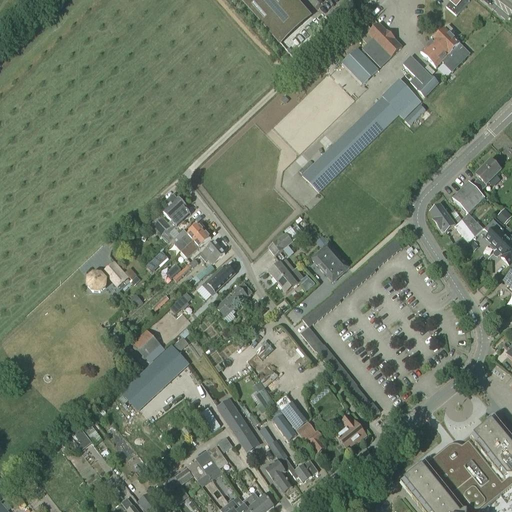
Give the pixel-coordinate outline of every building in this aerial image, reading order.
[(309,18),(293,0),(238,0),(278,45),(309,18)] [(466,0),(431,0),(436,4),(438,0),(444,0),(450,5),(446,9),(456,18),(469,2),(466,0)] [(363,23),(338,45),(344,52),(369,29),(363,23)] [(380,70),(395,56),(402,50),(379,27),(370,36),(375,41),(363,53),(380,70)] [(426,49),(420,55),(422,56),(436,70),(442,63),(446,67),(445,67),(452,74),(469,56),(470,56),(451,37),(454,33),(448,27),(426,49)] [(325,64),(335,54),(331,50),(331,49),(330,48),(319,58),(325,64)] [(363,86),(378,72),(357,51),(343,65),(363,86)] [(438,86),(411,58),(403,67),(415,79),(410,84),(425,99),(438,86)] [(297,95),(317,77),(313,72),(319,67),(314,62),(289,85),(288,86),(297,95)] [(404,121),(420,104),(399,83),(302,177),(319,194),(399,116),(404,121)] [(482,193),(501,174),(490,163),(476,177),(479,181),(475,185),(482,193)] [(468,216),(484,200),(468,184),(452,201),(468,216)] [(177,201),(173,196),(164,205),(168,209),(162,214),(170,223),(168,225),(163,220),(154,229),(161,237),(173,226),(171,224),(185,211),(187,209),(178,200),(177,201)] [(443,236),(454,228),(440,208),(430,214),(435,221),(433,223),(443,236)] [(168,246),(170,244),(175,240),(170,235),(191,216),(185,211),(171,224),(173,226),(161,237),(162,237),(161,238),(168,246)] [(504,226),(511,218),(504,211),(496,219),(504,226)] [(468,216),(462,222),(474,240),(483,231),(468,216)] [(474,240),(462,222),(455,229),(466,243),(468,246),(474,240)] [(494,222),(485,230),(490,235),(485,240),(491,246),(490,247),(490,249),(493,251),(494,251),(496,250),(497,251),(495,253),(499,257),(501,255),(503,257),(501,259),(509,268),(511,264),(511,244),(501,234),(503,232),(494,222)] [(174,247),(181,254),(185,250),(204,232),(198,226),(189,234),(185,230),(175,240),(170,244),(174,247)] [(278,243),(268,250),(273,256),(275,258),(277,256),(284,251),(292,244),(303,235),(297,227),(290,232),(286,236),(286,235),(277,242),(278,243)] [(181,254),(187,261),(211,240),(204,232),(185,250),(181,254)] [(322,240),(318,244),(322,249),(326,244),(322,240)] [(324,348),(309,330),(340,304),(339,303),(375,273),(374,272),(401,250),(395,242),(367,264),(368,265),(332,294),(333,296),(302,321),(309,330),(301,336),(315,355),(316,354),(349,394),(348,395),(363,413),(365,412),(372,421),(380,414),(373,405),(371,406),(357,388),(324,347),(324,348)] [(468,246),(466,243),(458,250),(461,253),(468,246)] [(473,244),(472,243),(467,247),(473,254),(478,249),(477,247),(478,247),(474,243),(473,244)] [(212,267),(224,256),(225,256),(214,244),(199,257),(205,263),(208,261),(212,267)] [(310,260),(331,283),(348,268),(327,245),(310,260)] [(162,254),(146,269),(152,275),(168,260),(162,254)] [(277,285),(289,276),(294,272),(286,261),(269,275),(277,285)] [(195,262),(174,281),(176,284),(182,279),(181,279),(192,269),(193,270),(198,266),(195,262)] [(128,280),(114,265),(104,274),(105,275),(103,278),(101,276),(94,275),(88,280),(87,288),(92,294),(100,294),(106,289),(106,282),(106,281),(108,279),(117,289),(128,280)] [(176,267),(166,276),(171,281),(181,272),(176,267)] [(189,284),(193,289),(207,277),(207,278),(215,271),(211,267),(204,273),(203,272),(194,280),(189,284)] [(222,269),(202,287),(212,297),(234,276),(227,269),(224,272),(222,269)] [(296,271),(294,272),(289,276),(277,285),(286,295),(297,287),(297,286),(299,285),(306,293),(314,287),(315,286),(307,278),(304,280),(296,271)] [(131,272),(126,276),(132,282),(136,278),(131,272)] [(132,282),(130,283),(134,286),(139,281),(136,278),(132,282)] [(239,306),(252,295),(243,285),(230,297),(239,306)] [(186,295),(170,311),(175,317),(192,301),(186,295)] [(239,306),(230,297),(216,310),(225,320),(239,306)] [(136,298),(130,303),(136,310),(142,305),(136,298)] [(167,305),(170,303),(168,302),(169,301),(165,298),(152,310),(155,313),(166,303),(167,305)] [(248,338),(256,330),(247,321),(239,328),(248,338)] [(145,361),(161,347),(147,332),(132,346),(145,361)] [(175,347),(174,347),(179,353),(188,345),(183,340),(175,347)] [(167,352),(122,394),(139,413),(184,370),(189,366),(172,347),(167,352)] [(128,347),(123,352),(141,372),(146,367),(128,347)] [(211,348),(204,352),(207,356),(213,351),(211,348)] [(263,390),(254,396),(260,405),(256,407),(262,415),(274,407),(263,390)] [(328,392),(311,406),(324,421),(340,407),(328,392)] [(286,398),(276,405),(282,413),(291,405),(286,398)] [(247,429),(229,402),(217,410),(234,437),(246,456),(260,447),(248,428),(247,429)] [(282,413),(281,413),(284,418),(287,421),(304,444),(306,442),(317,456),(326,449),(321,443),(323,441),(317,433),(315,434),(292,405),(291,405),(282,413)] [(353,423),(349,418),(341,425),(345,430),(335,438),(346,451),(350,447),(352,450),(356,446),(354,444),(364,436),(353,423)] [(319,422),(317,424),(321,430),(326,426),(324,423),(323,423),(323,422),(322,422),(321,422),(320,422),(319,422)] [(439,455),(403,485),(424,511),(482,511),(511,488),(511,445),(493,423),(462,449),(461,448),(460,448),(459,447),(458,447),(457,447),(455,447),(454,447),(453,447),(452,447),(451,447),(450,448),(449,448),(448,449),(447,449),(446,450),(439,455)] [(189,442),(195,438),(187,427),(181,431),(189,442)] [(80,430),(70,438),(81,452),(91,444),(80,430)] [(94,446),(102,440),(95,432),(88,438),(94,446)] [(67,452),(73,447),(68,440),(61,445),(67,452)] [(224,455),(232,449),(226,440),(217,446),(224,455)] [(282,454),(274,444),(269,448),(276,458),(282,454)] [(219,471),(227,465),(216,448),(206,455),(217,471),(218,470),(219,471)] [(207,478),(217,471),(206,455),(196,462),(196,463),(207,478)] [(283,469),(286,474),(289,472),(295,481),(298,479),(303,485),(318,474),(310,463),(295,473),(286,460),(280,464),(283,469)] [(197,484),(207,478),(196,463),(187,469),(197,484)] [(282,469),(277,463),(265,472),(273,483),(274,482),(284,496),(293,489),(283,476),(286,474),(283,469),(282,469)] [(193,479),(187,470),(175,479),(174,478),(180,487),(181,488),(193,479)] [(169,495),(180,487),(174,478),(163,486),(169,495)] [(32,479),(25,485),(30,491),(37,486),(32,479)] [(30,491),(25,485),(16,492),(21,498),(30,491)] [(161,488),(154,493),(161,501),(167,497),(161,488)] [(150,511),(158,506),(149,495),(138,504),(143,511),(150,511)] [(259,501),(254,495),(249,499),(251,502),(252,501),(261,511),(269,511),(274,508),(265,497),(259,501)] [(20,498),(13,504),(17,509),(18,511),(19,511),(22,511),(24,509),(25,506),(25,505),(24,503),(20,498)] [(251,502),(249,499),(243,504),(248,511),(261,511),(252,501),(251,502)] [(127,500),(121,505),(126,511),(137,511),(134,507),(133,508),(127,500)] [(248,511),(243,504),(239,500),(234,504),(233,502),(227,507),(230,511),(236,506),(240,511),(239,511),(248,511)]
